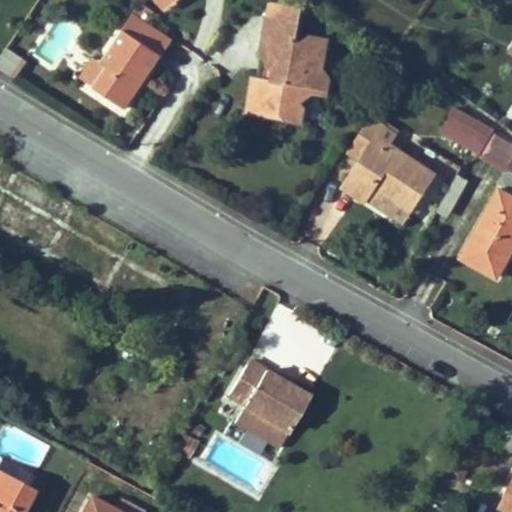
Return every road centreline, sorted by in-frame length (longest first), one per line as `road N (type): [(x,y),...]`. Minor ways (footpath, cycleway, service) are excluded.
road 1 (residential): [(0,103),(511,389)]
road 2 (unknown): [(128,178),(194,51),(208,0)]
